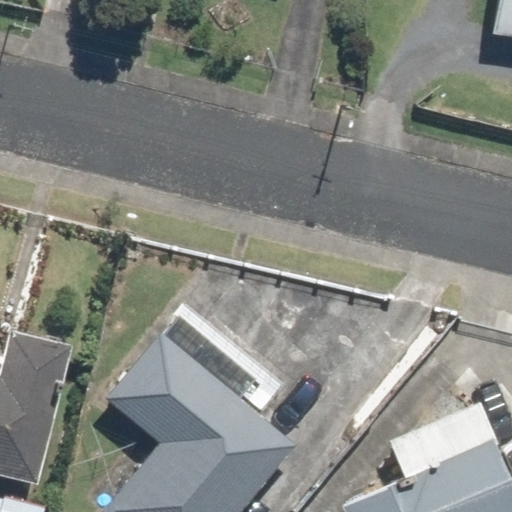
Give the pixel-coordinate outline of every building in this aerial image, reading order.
[(511,35),(511,0),(496,0),(491,32),(511,35)] [(152,260),(117,301),(140,320),(174,278),(152,260)] [(232,511),(238,505),(292,440),(258,412),(281,385),(179,302),(103,394),(156,438),(109,495),(107,494),(92,511),(232,511)] [(0,470),(34,478),(67,337),(7,324),(0,353),(0,470)] [(339,500),(343,511),(511,511),(511,487),(474,400),(386,437),(402,474),(339,500)]
